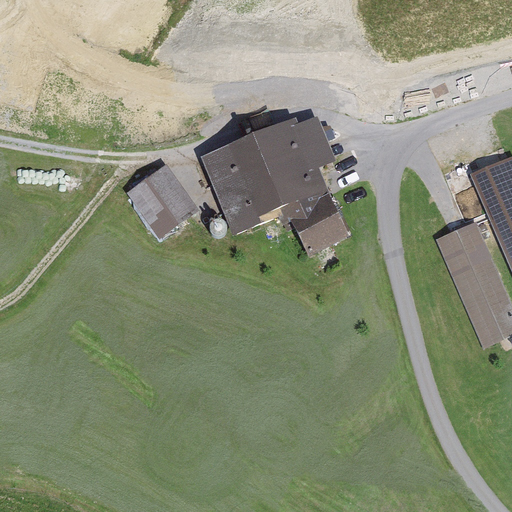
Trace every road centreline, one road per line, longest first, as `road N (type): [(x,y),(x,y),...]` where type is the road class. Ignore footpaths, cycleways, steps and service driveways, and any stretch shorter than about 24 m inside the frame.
road 1 (unclassified): [(499,511),(454,459),(408,313),(387,182),(395,143),(511,100)]
road 2 (track): [(395,143),(328,115),(135,165),(0,143)]
road 3 (track): [(135,165),(24,295),(0,310)]
